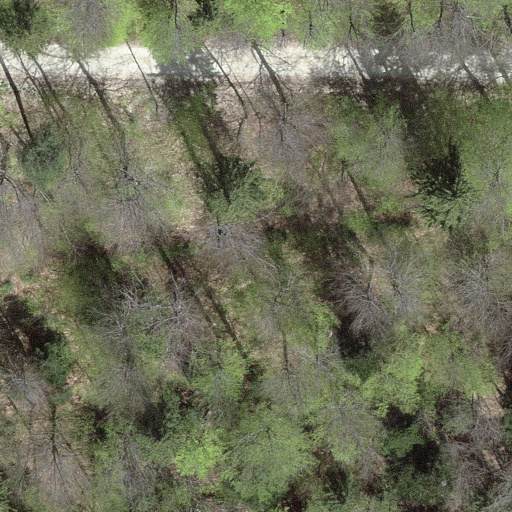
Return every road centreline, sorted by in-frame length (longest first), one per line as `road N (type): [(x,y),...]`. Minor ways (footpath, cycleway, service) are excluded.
road 1 (track): [(0,244),(511,204)]
road 2 (unclassified): [(0,57),(511,80)]
